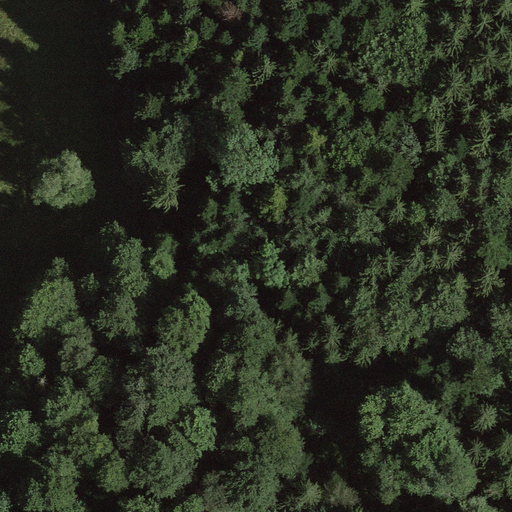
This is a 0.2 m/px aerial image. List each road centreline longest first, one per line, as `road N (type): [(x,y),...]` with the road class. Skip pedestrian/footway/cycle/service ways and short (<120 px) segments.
road 1 (track): [(511,302),(495,295),(403,336),(351,413),(200,418),(49,447)]
road 2 (track): [(0,372),(97,511)]
